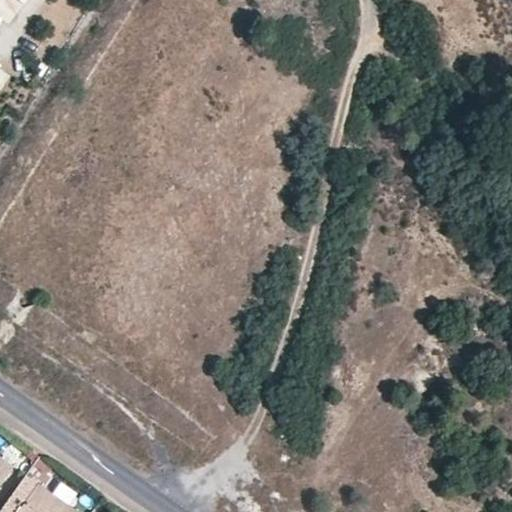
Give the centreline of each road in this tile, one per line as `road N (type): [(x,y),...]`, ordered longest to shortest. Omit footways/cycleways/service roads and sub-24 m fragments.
road 1 (track): [(368,0),(303,284),(256,420),(178,511)]
road 2 (track): [(511,237),(370,0)]
road 3 (tertiary): [(0,394),(167,511)]
